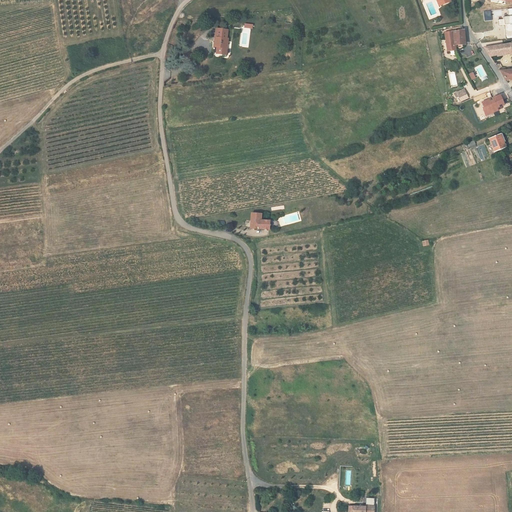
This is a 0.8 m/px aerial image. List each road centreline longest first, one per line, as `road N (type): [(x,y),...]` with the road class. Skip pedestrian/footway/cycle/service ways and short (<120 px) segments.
road 1 (unclassified): [(162,53),(162,140),(176,216),(192,229),(238,240),(249,258),(242,423),(253,511)]
road 2 (unclassified): [(0,151),(79,76),(162,53)]
